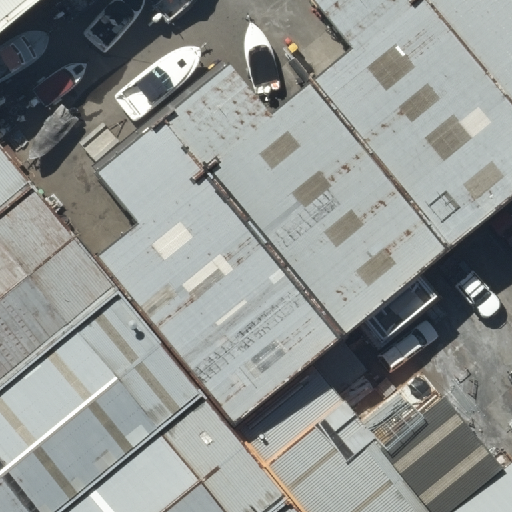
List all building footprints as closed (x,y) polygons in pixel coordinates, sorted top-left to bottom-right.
[(0,0),(0,30),(36,0),(0,0)] [(511,198),(511,107),(426,0),(312,0),(352,47),(310,83),(447,251),(511,198)] [(511,0),(426,0),(511,107),(511,0)] [(228,65),(164,115),(345,336),(447,251),(310,83),(273,115),(228,65)] [(345,336),(164,115),(97,170),(141,224),(99,258),(236,425),(345,336)] [(0,210),(32,185),(0,146),(0,210)] [(32,185),(0,210),(0,379),(115,286),(32,185)] [(0,511),(60,511),(202,397),(115,286),(0,379),(0,511)] [(511,511),(511,448),(499,459),(429,370),(369,422),(313,362),(236,425),(308,511),(511,511)] [(202,397),(60,511),(271,511),(290,497),(202,397)] [(302,511),(290,497),(271,511),(302,511)]
